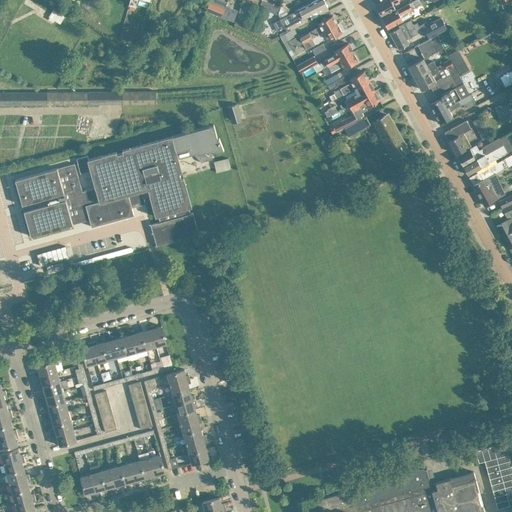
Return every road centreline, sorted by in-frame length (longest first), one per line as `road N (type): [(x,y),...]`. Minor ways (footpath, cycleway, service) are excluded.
road 1 (residential): [(511,281),(355,0)]
road 2 (residential): [(58,511),(11,345)]
road 3 (residential): [(11,345),(175,300)]
road 4 (residential): [(189,307),(233,465)]
